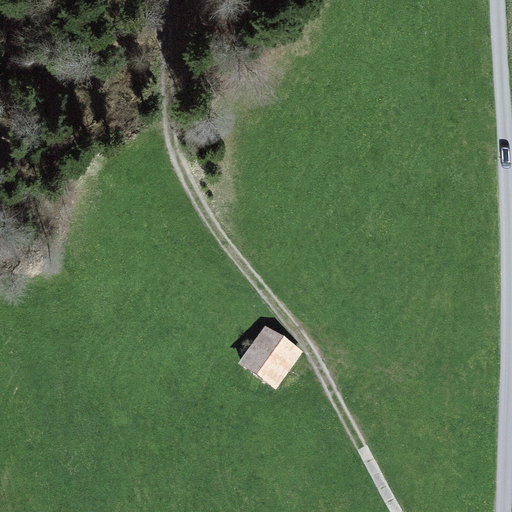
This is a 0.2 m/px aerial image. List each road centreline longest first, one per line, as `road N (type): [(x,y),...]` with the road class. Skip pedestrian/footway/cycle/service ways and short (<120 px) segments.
road 1 (unclassified): [(498,0),(508,375),(500,511)]
road 2 (track): [(393,511),(315,354),(210,225),(188,159)]
